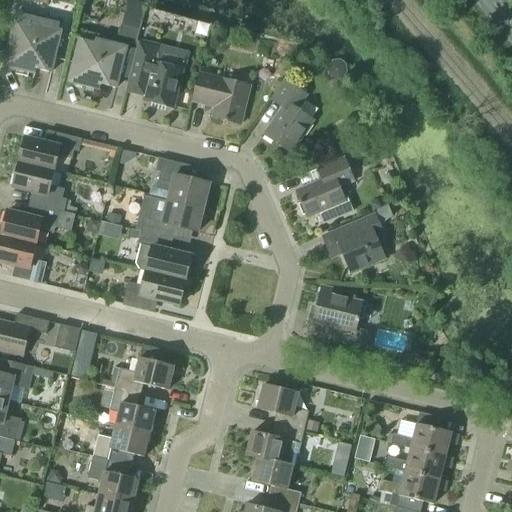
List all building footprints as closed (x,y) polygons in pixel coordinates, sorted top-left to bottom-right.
[(125,18),(120,38),(135,41),(140,21),(125,18)] [(51,74),(54,60),(61,33),(30,26),(29,30),(13,26),(3,68),(34,76),(35,70),(51,74)] [(98,92),(100,86),(115,90),(123,61),(126,49),(94,41),(93,45),(78,41),(67,84),(98,92)] [(133,64),(131,74),(126,94),(144,98),(143,103),(173,110),(183,71),(187,57),(157,49),(138,44),(137,51),(133,64)] [(133,64),(137,51),(126,49),(123,61),(133,64)] [(192,104),(193,104),(215,109),(212,120),(240,126),(249,88),(199,76),(192,104)] [(285,82),(271,102),(283,111),(264,138),(290,154),(312,121),(296,111),(306,96),(285,82)] [(84,126),(82,136),(106,141),(108,131),(84,126)] [(49,146),(25,140),(19,164),(54,173),(57,158),(71,162),(74,152),(78,154),(81,141),(52,134),(49,146)] [(355,158),(363,154),(359,145),(351,149),(355,158)] [(134,159),(135,154),(122,151),(120,164),(124,165),(134,159)] [(166,201),(203,210),(209,185),(184,179),(187,167),(158,160),(155,173),(160,174),(157,183),(152,187),(150,197),(166,201)] [(322,182),(296,193),(307,219),(344,204),(335,184),(350,178),(343,160),(317,171),(322,182)] [(54,173),(19,164),(12,189),(37,195),(34,207),(74,217),(76,209),(70,208),(71,203),(62,201),(64,192),(50,188),(54,173)] [(166,201),(150,197),(144,195),(135,232),(140,233),(167,240),(169,240),(172,228),(197,234),(203,210),(166,201)] [(381,206),(377,198),(369,202),(372,210),(381,206)] [(389,205),(377,211),(382,223),(393,214),(389,205)] [(74,217),(34,207),(31,220),(6,213),(0,238),(35,246),(39,231),(53,234),(54,229),(70,233),(74,217)] [(108,214),(106,223),(117,226),(119,216),(108,214)] [(374,216),(322,238),(329,255),(340,251),(350,275),(384,261),(374,238),(382,235),(374,216)] [(140,233),(135,232),(131,231),(130,239),(138,241),(140,233)] [(167,240),(140,233),(137,246),(140,247),(135,267),(139,272),(145,273),(185,283),(191,259),(164,252),(167,240)] [(35,246),(0,238),(0,239),(0,263),(19,268),(16,280),(41,286),(46,265),(32,262),(35,246)] [(88,272),(86,266),(79,265),(75,270),(77,276),(84,277),(88,272)] [(185,283),(145,273),(141,288),(127,285),(122,306),(149,313),(152,301),(179,307),(185,283)] [(321,289),(313,324),(339,330),(335,344),(363,351),(367,333),(355,330),(361,305),(330,297),(331,291),(321,289)] [(0,323),(0,352),(22,358),(28,332),(45,336),(48,324),(16,316),(13,327),(0,323)] [(74,355),(80,332),(80,331),(59,326),(54,350),(74,355)] [(81,332),(74,361),(90,365),(97,336),(81,332)] [(114,392),(140,398),(143,386),(167,392),(173,368),(162,366),(165,353),(142,347),(136,374),(119,370),(114,392)] [(402,350),(399,364),(414,368),(418,354),(402,350)] [(0,400),(8,402),(12,388),(27,391),(32,369),(0,361),(0,400)] [(278,429),(303,435),(308,415),(294,411),(297,396),(263,388),(257,411),(281,417),(278,429)] [(140,398),(114,392),(111,403),(120,405),(115,428),(149,436),(155,413),(137,409),(140,398)] [(0,439),(14,443),(17,444),(22,425),(18,424),(19,421),(5,417),(8,402),(0,400),(0,439)] [(445,459),(445,458),(448,445),(453,447),(455,442),(457,442),(458,437),(450,435),(451,435),(440,432),(443,420),(419,414),(412,440),(393,436),(390,445),(410,450),(410,451),(445,459)] [(63,418),(59,434),(72,437),(72,435),(77,436),(80,422),(63,418)] [(380,432),(372,422),(364,429),(371,439),(380,432)] [(307,423),(304,432),(315,435),(317,426),(307,423)] [(149,436),(115,428),(112,441),(95,438),(90,458),(97,460),(123,466),(131,468),(133,457),(143,459),(149,436)] [(303,435),(278,429),(275,440),(251,434),(245,458),(257,461),(257,460),(280,466),(292,468),(297,446),(300,447),(303,435)] [(0,439),(0,455),(10,458),(14,443),(0,439)] [(351,446),(338,443),(336,453),(349,456),(351,446)] [(445,459),(410,451),(407,464),(387,459),(385,469),(404,474),(404,475),(439,483),(439,482),(442,469),(448,470),(449,465),(451,465),(452,460),(445,458),(445,459)] [(368,455),(356,452),(354,461),(366,464),(368,455)] [(123,466),(97,460),(94,472),(104,474),(98,496),(132,505),(138,482),(120,477),(123,466)] [(257,460),(257,461),(251,483),(276,489),(273,501),(297,507),(300,495),(286,492),(292,468),(280,466),(257,460)] [(48,483),(58,485),(59,479),(57,473),(50,472),(48,483)] [(439,483),(404,475),(401,487),(381,482),(379,492),(398,497),(395,511),(397,511),(420,511),(422,504),(433,506),(437,492),(442,493),(443,488),(445,489),(446,484),(439,482),(439,483)] [(130,511),(132,505),(98,496),(95,510),(86,507),(84,511),(130,511)] [(295,511),(297,507),(273,501),(270,511),(269,511),(246,506),(244,511),(295,511)]
